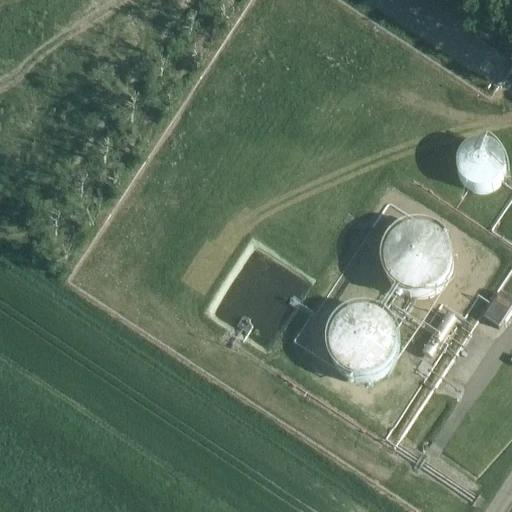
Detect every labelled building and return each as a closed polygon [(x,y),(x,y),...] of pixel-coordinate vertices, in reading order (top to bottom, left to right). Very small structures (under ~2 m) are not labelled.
[(501,172),(501,167),(501,163),(500,159),(498,155),(495,151),(490,148),(487,146),(484,145),(479,144),(475,144),(470,145),(465,148),(462,150),(459,154),(456,158),(455,167),(456,175),(458,179),(461,183),(464,186),(468,189),(472,190),(476,191),(482,190),(487,189),(494,185),(497,181),(499,177),(501,172)] [(450,271),(451,263),(450,256),(449,250),(445,243),(441,238),(437,234),(431,231),(425,228),(417,227),(411,227),(404,228),(397,231),(391,236),(386,241),(382,248),(379,255),(378,263),(379,270),(381,278),(384,283),(388,288),(392,292),(398,296),(404,298),(412,300),(420,300),(427,298),(433,295),(440,290),(445,283),(448,278),(450,271)] [(499,331),(511,310),(511,304),(500,296),(484,321),(499,331)] [(426,321),(439,331),(453,314),(439,303),(426,321)] [(395,354),(396,348),(395,341),(393,335),(390,329),(386,323),(381,319),(377,317),(369,314),(363,313),(356,313),(350,315),(344,317),(338,321),(334,326),(330,332),(327,339),(326,347),(327,354),(329,361),(331,366),(336,372),(340,376),(347,380),(353,382),(360,382),(367,382),(372,381),(380,377),(385,373),(390,367),(393,361),(395,354)]
